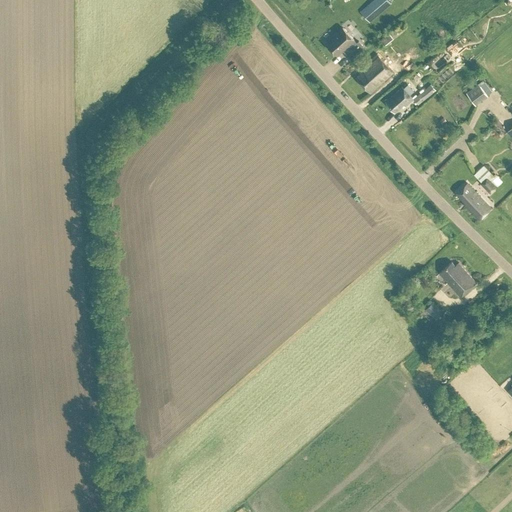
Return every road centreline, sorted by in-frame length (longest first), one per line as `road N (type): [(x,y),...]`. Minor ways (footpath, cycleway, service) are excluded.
road 1 (track): [(127,511),(91,164),(104,131),(226,0)]
road 2 (tertiary): [(511,273),(257,0)]
